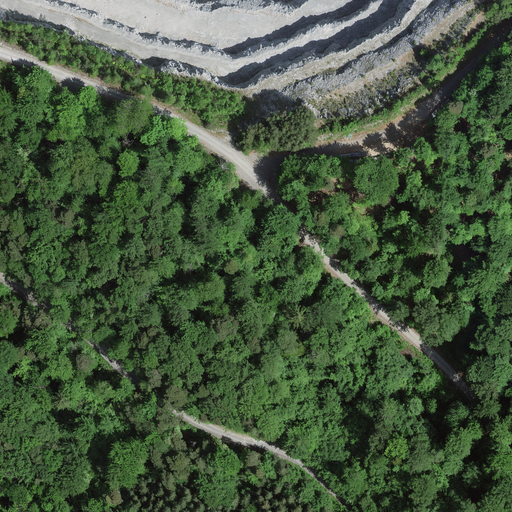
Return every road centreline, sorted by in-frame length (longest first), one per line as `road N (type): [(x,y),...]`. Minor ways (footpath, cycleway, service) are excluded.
road 1 (track): [(354,511),(304,462),(168,406),(67,318),(0,273)]
road 2 (track): [(511,473),(482,408),(320,256),(265,189)]
